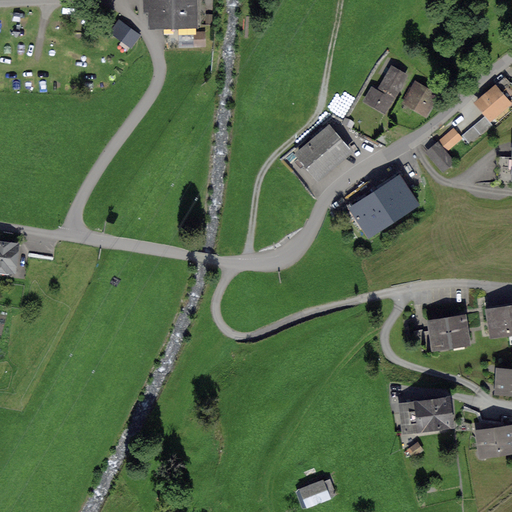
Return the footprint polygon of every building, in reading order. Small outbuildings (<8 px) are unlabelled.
[(119,24),(113,32),(123,39),(128,31),(119,24)] [(377,102),(385,107),(397,88),(400,89),(402,85),(399,84),(404,76),(391,69),(378,93),(373,90),(367,100),(375,105),(377,102)] [(511,89),(504,80),(494,88),(510,107),(511,105),(511,89)] [(406,101),(425,112),(435,95),(416,84),(413,90),(410,88),(404,99),(407,100),(406,101)] [(510,107),(494,88),(478,102),(491,117),(507,104),(510,107)] [(471,146),(493,126),(485,116),(462,135),(471,146)] [(464,133),(473,124),(468,118),(458,127),(464,133)] [(301,151),(322,175),(351,150),(331,126),(301,151)] [(444,152),(460,138),(453,130),(437,143),(438,144),(444,152)] [(443,170),(452,162),(444,152),(438,144),(428,152),(443,170)] [(511,158),(497,158),(497,182),(511,182),(511,158)] [(369,232),(414,202),(399,179),(354,209),(369,232)] [(0,242),(0,269),(13,271),(17,244),(0,242)] [(511,307),(489,311),(492,334),(511,330),(511,307)] [(422,332),(414,333),(416,347),(424,346),(425,349),(466,342),(464,333),(469,332),(468,327),(464,328),(462,318),(431,323),(434,340),(431,341),(430,333),(422,334),(422,332)] [(511,372),(500,371),(498,391),(511,391),(511,372)] [(403,432),(452,425),(448,398),(400,405),(403,432)] [(511,439),(511,440),(510,429),(480,434),(483,453),(511,448),(511,439)] [(409,450),(413,455),(421,450),(417,444),(409,450)] [(334,494),(328,480),(297,492),(303,506),(334,494)]
